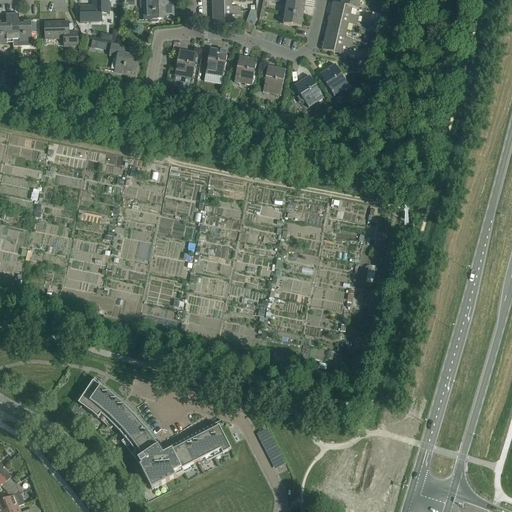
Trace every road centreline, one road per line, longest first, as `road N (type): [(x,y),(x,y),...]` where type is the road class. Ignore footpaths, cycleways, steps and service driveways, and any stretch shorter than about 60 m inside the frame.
road 1 (primary): [(511,122),(420,453)]
road 2 (residential): [(279,511),(278,487),(246,426),(134,390)]
road 3 (primary): [(460,466),(511,286)]
road 4 (residential): [(194,33),(301,52),(312,46),(320,0)]
road 5 (tertiary): [(119,511),(67,447),(0,404)]
road 6 (residential): [(194,33),(161,35),(141,124),(166,128)]
